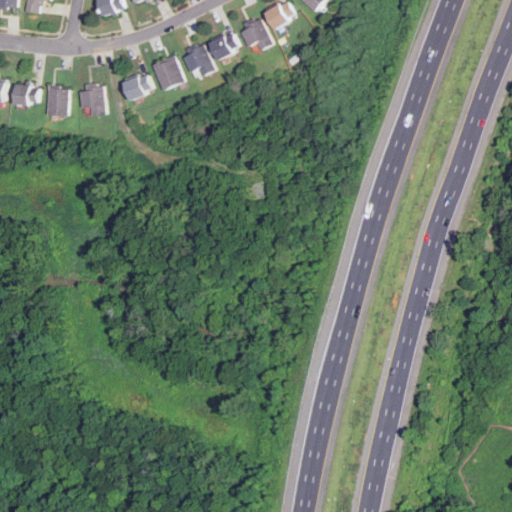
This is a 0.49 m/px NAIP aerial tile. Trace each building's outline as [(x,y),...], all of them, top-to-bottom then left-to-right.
[(0,7),(20,10),(21,0),(0,0),(0,7)] [(30,0),(29,11),(43,12),(44,0),(53,1),(53,0),(30,0)] [(99,0),(104,15),(128,9),(125,0),(99,0)] [(307,0),(317,10),(327,0),(307,0)] [(268,11),(275,27),(297,17),(290,1),(268,11)] [(275,41),(262,17),(242,28),(252,47),(263,41),(265,46),(275,41)] [(244,48),(235,31),(211,43),(220,60),(244,48)] [(218,70),(208,43),(186,51),(193,71),(202,68),(205,75),(218,70)] [(156,63),(166,89),(188,81),(178,55),(156,63)] [(125,83),(133,100),(157,89),(150,73),(125,83)] [(10,82),(0,80),(0,100),(7,101),(10,82)] [(43,86),(19,83),(16,102),(41,106),(43,86)] [(93,107),(93,115),(108,114),(107,86),(84,86),(84,107),(93,107)] [(71,114),(71,87),(51,87),(51,114),(71,114)]
